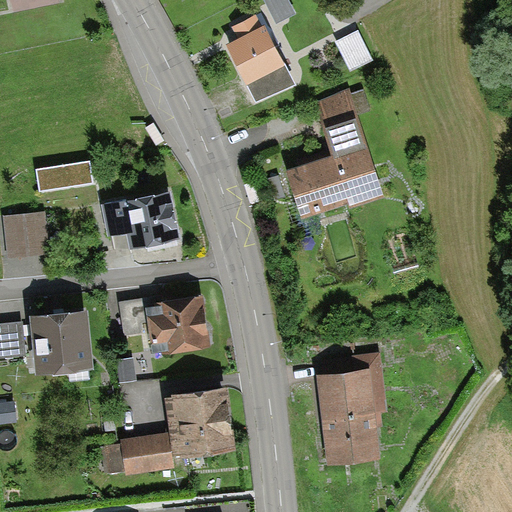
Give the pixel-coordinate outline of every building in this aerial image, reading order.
[(14,0),(16,9),(54,0),(14,0)] [(288,0),(269,0),(265,2),(276,24),(296,14),(288,0)] [(294,82),(268,25),(260,28),(255,19),(237,27),(241,36),(230,41),(257,99),(294,82)] [(359,32),(337,42),(349,68),(371,59),(359,32)] [(340,157),(290,172),(304,219),(385,194),(352,90),(322,99),(340,157)] [(152,124),(145,129),(156,144),(163,139),(152,124)] [(92,162),(38,171),(41,188),(94,180),(92,162)] [(174,196),(106,206),(110,238),(132,235),(134,247),(180,240),(174,196)] [(41,215),(5,218),(9,255),(44,252),(41,215)] [(207,345),(202,299),(163,304),(162,292),(114,297),(118,334),(158,330),(160,350),(207,345)] [(92,314),(36,319),(41,374),(97,369),(92,314)] [(19,324),(0,325),(0,356),(22,354),(19,324)] [(356,374),(325,378),(334,461),(381,456),(374,391),(385,390),(381,352),(353,355),(356,374)] [(233,393),(174,399),(178,435),(121,442),(124,472),(176,466),(175,455),(239,448),(233,393)] [(389,511),(388,492),(372,493),(373,511),(389,511)]
